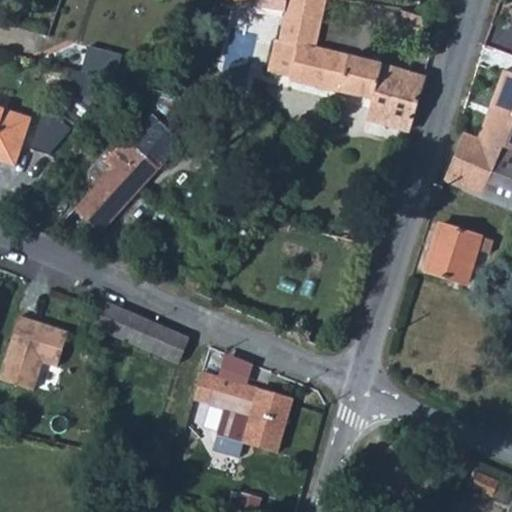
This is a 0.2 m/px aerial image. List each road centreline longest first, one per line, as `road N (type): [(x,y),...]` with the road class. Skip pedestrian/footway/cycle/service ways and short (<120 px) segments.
road 1 (unclassified): [(357,387),(478,0)]
road 2 (residential): [(357,387),(0,236)]
road 3 (residential): [(357,387),(511,454)]
road 4 (unclassified): [(317,511),(357,387)]
